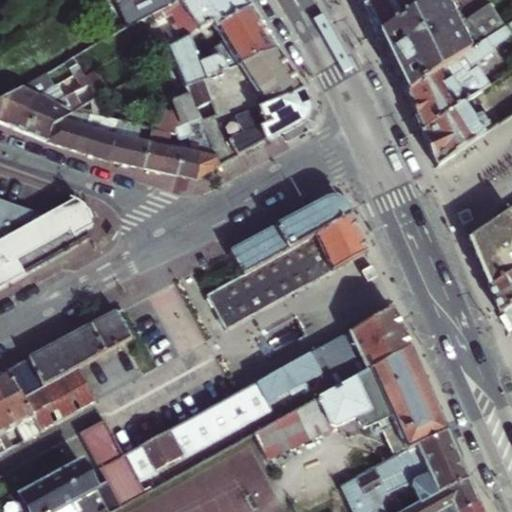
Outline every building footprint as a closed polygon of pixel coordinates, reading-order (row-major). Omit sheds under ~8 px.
[(129,28),(143,20),(180,0),(122,0),(118,3),(129,28)] [(178,15),(182,20),(222,0),(180,0),(143,20),(150,30),(178,15)] [(215,30),(248,12),(245,6),(241,0),(222,0),(182,20),(184,23),(187,30),(190,36),(212,25),(215,30)] [(371,41),(431,0),(361,0),(354,6),(363,24),(371,41)] [(399,100),(500,31),(482,5),(458,22),(450,28),(434,0),(431,0),(371,41),(387,75),(399,100)] [(443,0),(434,0),(450,28),(458,22),(443,0)] [(209,81),(240,68),(275,55),(266,40),(248,12),(215,30),(232,58),(223,61),(218,58),(203,61),(193,42),(191,37),(183,40),(172,46),(176,58),(173,60),(175,66),(179,65),(189,96),(175,103),(179,113),(171,115),(175,130),(186,126),(202,121),(199,113),(213,107),(204,83),(209,81)] [(190,36),(191,37),(193,42),(215,30),(212,25),(190,36)] [(190,36),(187,30),(180,34),(183,40),(191,37),(190,36)] [(507,41),(500,31),(399,100),(407,120),(415,137),(455,110),(483,90),(471,72),(491,58),(488,54),(507,41)] [(158,47),(166,64),(173,60),(176,58),(172,46),(183,40),(180,34),(176,33),(168,37),(168,42),(158,47)] [(223,128),(301,96),(289,77),(275,55),(240,68),(209,81),(204,83),(213,107),(199,113),(202,121),(217,163),(216,175),(227,170),(237,165),(223,128)] [(91,84),(84,72),(76,76),(84,88),(91,84)] [(56,88),(49,76),(0,105),(0,125),(8,129),(18,108),(27,111),(38,99),(56,88)] [(38,116),(46,120),(53,105),(64,99),(57,88),(56,88),(38,99),(27,111),(18,108),(8,129),(20,134),(28,138),(38,116)] [(53,105),(46,120),(38,116),(28,138),(39,143),(48,147),(58,124),(84,106),(76,92),(64,99),(53,105)] [(309,108),(301,96),(223,128),(237,165),(261,153),(301,133),(307,123),(308,115),(309,108)] [(91,103),(94,109),(101,105),(101,100),(99,97),(92,101),(91,103)] [(423,156),(430,172),(476,140),(455,110),(415,137),(423,156)] [(171,115),(158,120),(157,133),(166,135),(178,138),(175,130),(171,115)] [(216,175),(217,163),(202,121),(186,126),(192,144),(187,143),(186,149),(181,148),(180,154),(185,155),(180,179),(192,182),(198,184),(216,175)] [(86,131),(58,124),(48,147),(68,152),(80,154),(86,131)] [(114,132),(108,130),(106,136),(88,132),(86,131),(80,154),(98,159),(112,163),(118,139),(113,138),(114,132)] [(118,139),(112,163),(130,167),(147,171),(151,148),(121,140),(122,134),(114,132),(113,138),(118,139)] [(154,132),(151,148),(147,171),(163,175),(180,179),(185,155),(180,154),(181,148),(173,146),(172,151),(162,148),(166,135),(157,133),(154,132)] [(48,218),(0,201),(0,291),(45,267),(99,238),(95,233),(94,230),(100,226),(100,225),(99,225),(99,224),(99,223),(98,223),(98,222),(97,221),(96,221),(95,218),(93,217),(93,216),(91,214),(90,213),(89,212),(88,211),(87,211),(85,209),(83,207),(82,207),(81,206),(80,206),(78,205),(77,204),(48,218)] [(335,202),(326,201),(275,229),(208,266),(223,291),(349,220),(342,203),(335,202)] [(484,294),(511,273),(511,212),(464,247),(478,279),(484,294)] [(474,226),(466,213),(454,220),(458,227),(462,234),(474,226)] [(224,334),(366,257),(357,238),(349,220),(223,291),(206,300),(224,334)] [(372,268),(361,275),(368,286),(379,280),(375,274),(372,268)] [(511,273),(484,294),(492,312),(496,322),(511,310),(511,273)] [(331,363),(337,374),(403,338),(397,326),(393,314),(325,351),(331,363)] [(130,342),(116,316),(85,333),(53,351),(67,377),(76,372),(123,346),(130,342)] [(321,382),(329,396),(409,353),(405,344),(403,338),(337,374),(321,382)] [(44,356),(33,362),(46,388),(67,377),(53,351),(44,356)] [(325,351),(309,360),(316,372),(331,363),(325,351)] [(374,427),(391,461),(444,435),(429,399),(409,353),(329,396),(278,425),(251,440),(267,468),(353,423),(359,435),(374,427)] [(316,372),(309,360),(235,399),(122,460),(100,471),(109,487),(121,510),(152,494),(145,480),(270,411),(268,407),(319,379),(316,372)] [(22,397),(24,401),(46,388),(33,362),(9,374),(22,397)] [(24,401),(42,435),(95,405),(76,372),(67,377),(46,388),(24,401)] [(0,397),(4,406),(22,397),(9,374),(2,378),(0,378),(0,397)] [(329,396),(321,382),(319,379),(268,407),(270,411),(278,425),(329,396)] [(22,397),(4,406),(17,430),(25,444),(32,439),(36,437),(42,435),(24,401),(22,397)] [(11,433),(17,430),(4,406),(0,408),(0,438),(8,453),(14,449),(7,436),(11,433)] [(104,425),(81,436),(100,471),(122,460),(104,425)] [(418,505),(464,481),(455,461),(444,435),(391,461),(337,489),(348,511),(381,511),(376,503),(370,505),(364,491),(378,485),(384,496),(409,485),(418,505)] [(118,511),(121,510),(109,487),(96,494),(80,465),(1,509),(2,511),(118,511)] [(461,511),(475,506),(470,494),(464,481),(418,505),(405,511),(461,511)]
